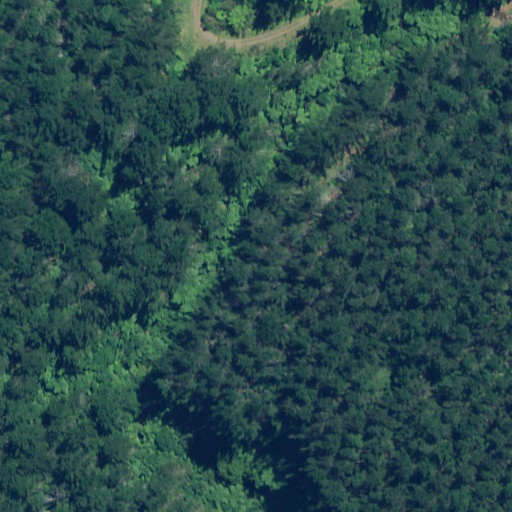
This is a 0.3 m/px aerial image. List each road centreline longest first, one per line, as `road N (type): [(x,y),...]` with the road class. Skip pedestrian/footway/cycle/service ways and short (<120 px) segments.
road 1 (track): [(378,511),(363,496),(314,382),(297,270),(306,190),(366,121),(498,27),(511,2)]
road 2 (unclassified): [(325,0),(279,28),(229,44),(205,32),(204,0)]
